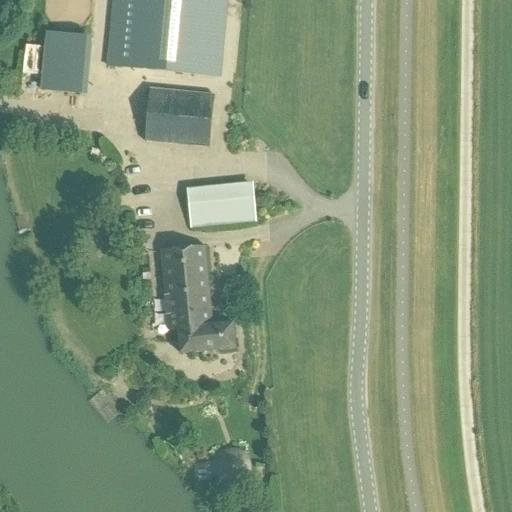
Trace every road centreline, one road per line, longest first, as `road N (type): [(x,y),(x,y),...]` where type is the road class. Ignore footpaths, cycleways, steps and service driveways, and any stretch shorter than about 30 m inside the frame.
road 1 (track): [(468,0),(463,366),(478,511)]
road 2 (unclassified): [(372,511),(360,210),(364,0)]
